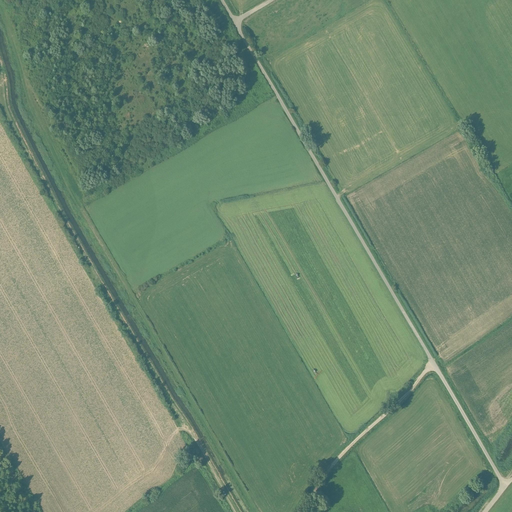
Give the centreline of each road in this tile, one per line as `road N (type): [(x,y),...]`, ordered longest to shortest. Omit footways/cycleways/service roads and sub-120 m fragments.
road 1 (track): [(255,511),(68,184),(0,4)]
road 2 (track): [(511,479),(505,485),(233,21)]
road 3 (track): [(187,431),(58,210),(8,110),(0,65)]
road 4 (track): [(299,511),(356,439),(432,364)]
